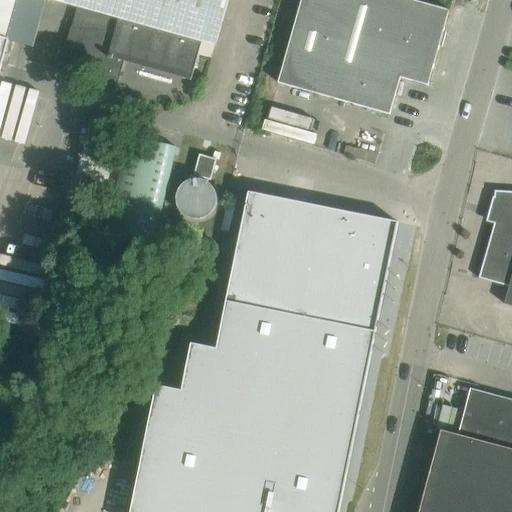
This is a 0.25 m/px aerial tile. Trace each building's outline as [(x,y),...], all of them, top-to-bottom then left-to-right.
[(0,0),(0,37),(8,40),(18,0),(0,0)] [(215,46),(228,0),(53,0),(119,18),(202,42),(215,46)] [(449,11),(410,0),(301,0),(278,83),(390,115),(400,78),(428,86),(449,11)] [(191,81),(202,42),(119,18),(115,31),(83,29),(83,28),(71,27),(61,64),(119,81),(125,60),(190,78),(190,81),(191,81)] [(0,70),(8,40),(0,37),(0,70)] [(216,160),(200,155),(194,175),(210,180),(216,160)] [(76,185),(107,192),(113,166),(82,159),(76,185)] [(511,306),(511,192),(495,191),(494,210),(498,212),(479,278),(509,287),(504,304),(511,306)] [(156,384),(130,511),(339,511),(398,222),(250,192),(218,348),(190,342),(180,389),(156,384)] [(511,511),(511,399),(470,389),(458,435),(441,430),(418,511),(511,511)]
